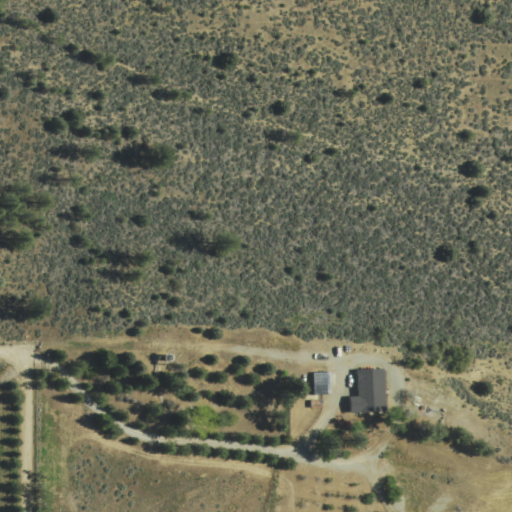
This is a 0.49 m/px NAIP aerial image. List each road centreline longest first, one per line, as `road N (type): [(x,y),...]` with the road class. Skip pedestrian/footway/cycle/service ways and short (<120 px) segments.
road 1 (residential): [(30,357),(61,372),(129,434),(248,448),(360,474)]
road 2 (residential): [(28,511),(30,357)]
